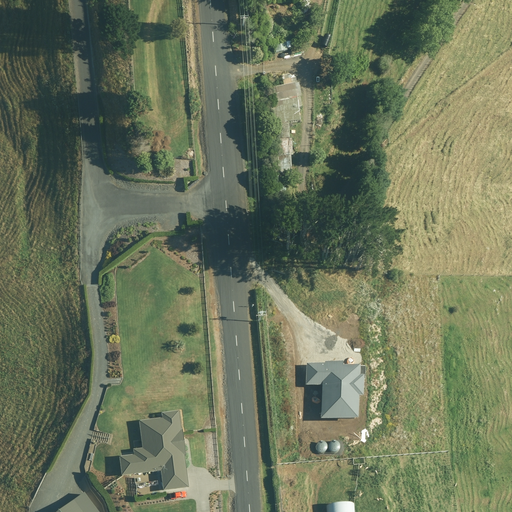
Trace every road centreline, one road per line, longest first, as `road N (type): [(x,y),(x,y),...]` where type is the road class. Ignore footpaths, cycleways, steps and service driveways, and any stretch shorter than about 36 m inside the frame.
road 1 (unclassified): [(251,511),(214,0)]
road 2 (unknown): [(229,212),(96,211),(86,195),(61,0)]
